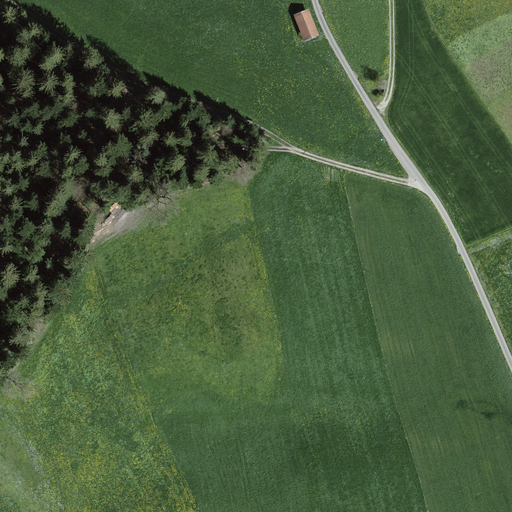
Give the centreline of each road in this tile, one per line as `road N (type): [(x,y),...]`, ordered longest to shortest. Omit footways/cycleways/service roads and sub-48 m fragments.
road 1 (track): [(421,182),(292,151),(252,125),(99,66),(0,0)]
road 2 (track): [(511,364),(453,231),(377,118),(314,0)]
road 3 (track): [(390,0),(392,65),(377,118)]
